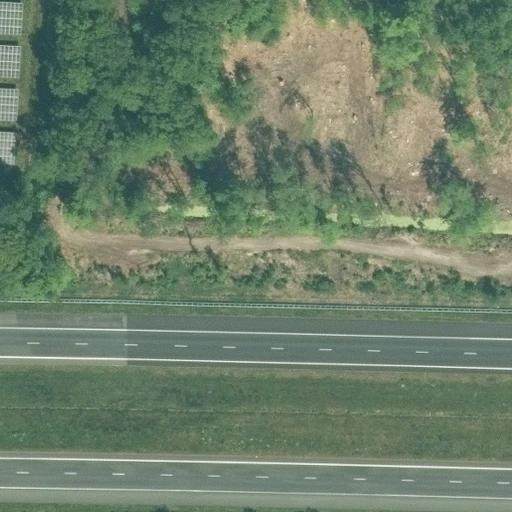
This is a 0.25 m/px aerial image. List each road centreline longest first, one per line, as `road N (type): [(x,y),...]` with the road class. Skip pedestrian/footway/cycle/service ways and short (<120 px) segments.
road 1 (motorway): [(511,354),(0,344)]
road 2 (motorway): [(0,474),(511,483)]
